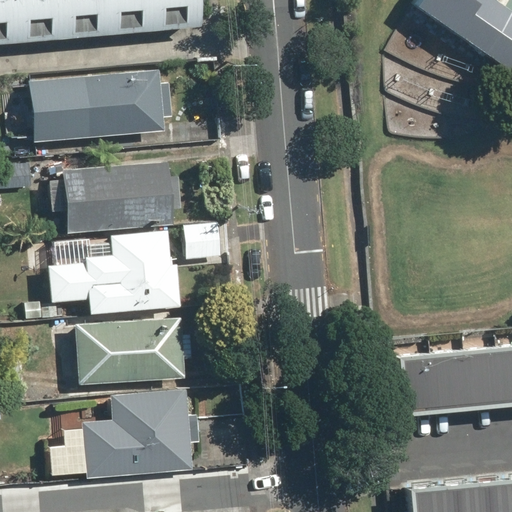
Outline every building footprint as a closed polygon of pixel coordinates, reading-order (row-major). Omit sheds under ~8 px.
[(191,0),(0,0),(0,40),(194,24),(191,0)] [(511,12),(494,0),(410,0),(408,3),(511,74),(511,12)] [(154,67),(48,76),(54,137),(159,128),(158,116),(167,115),(164,79),(155,80),(154,67)] [(0,151),(28,149),(24,102),(0,103),(0,151)] [(163,159),(57,167),(61,230),(166,223),(165,206),(176,205),(174,175),(164,176),(163,159)] [(28,160),(0,162),(0,187),(29,185),(28,160)] [(214,219),(179,222),(182,256),(217,253),(214,219)] [(80,259),(42,262),(45,300),(83,297),(84,311),(174,304),(171,262),(164,262),(161,227),(104,232),(106,251),(79,253),(80,259)] [(175,313),(69,321),(73,383),(179,375),(175,313)] [(511,343),(392,354),(397,407),(511,397),(511,343)] [(15,347),(0,348),(0,389),(18,388),(15,347)] [(180,386),(105,391),(112,472),(186,467),(180,386)] [(8,439),(0,440),(0,475),(11,475),(8,439)] [(511,511),(511,476),(403,488),(404,511),(511,511)]
